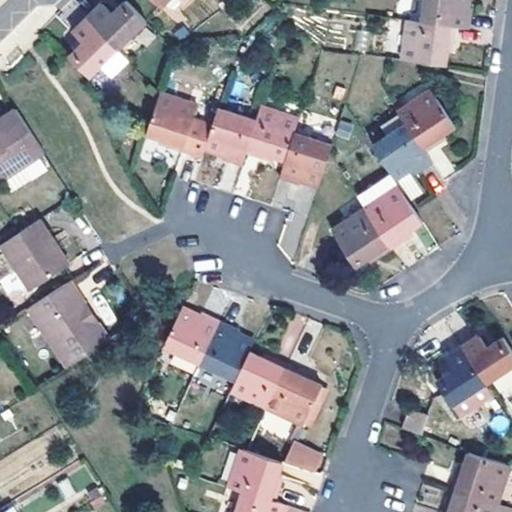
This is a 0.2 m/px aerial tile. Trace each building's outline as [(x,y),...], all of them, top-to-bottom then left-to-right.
[(89,19),(118,49),(147,20),(127,0),(125,0),(113,12),(104,3),(89,19)] [(464,8),(465,0),(423,0),(420,23),(456,27),(467,28),(470,9),(464,8)] [(118,49),(89,19),(74,32),(82,42),(69,55),(90,77),(118,49)] [(453,47),(456,27),(420,23),(408,21),(403,61),(445,67),(448,47),(453,47)] [(455,129),(432,93),(397,115),(404,126),(423,155),(440,143),(438,139),(455,129)] [(194,120),(198,108),(160,95),(148,135),(165,142),(163,146),(201,159),(205,149),(212,126),(194,120)] [(43,152),(16,109),(0,118),(0,178),(1,180),(43,152)] [(246,155),(257,122),(218,109),(212,126),(205,149),(224,155),(222,160),(242,167),(246,155)] [(295,135),(299,123),(261,110),(257,122),(246,155),(264,161),(266,156),(285,163),(295,135)] [(423,155),(404,126),(372,147),(395,183),(410,172),(414,176),(429,166),(423,155)] [(330,157),(333,148),(295,135),(285,163),(280,180),(299,187),(301,181),(320,188),(330,157)] [(410,172),(395,183),(399,190),(408,204),(425,193),(414,176),(410,172)] [(366,211),(392,250),(409,239),(406,234),(421,224),(408,204),(399,190),(366,211)] [(392,250),(366,211),(333,232),(355,266),(372,256),(375,260),(392,250)] [(68,264),(40,220),(20,232),(0,245),(28,289),(68,264)] [(90,326),(81,309),(87,305),(72,281),(29,309),(67,368),(110,340),(98,321),(90,326)] [(87,305),(81,309),(90,326),(98,321),(87,305)] [(165,349),(169,351),(205,369),(221,323),(203,315),(201,319),(184,311),(165,349)] [(205,369),(237,384),(251,355),(256,346),(239,337),(241,333),(221,323),(205,369)] [(457,352),(481,388),(511,367),(511,362),(497,341),(481,351),(475,342),(457,352)] [(446,410),(481,388),(457,352),(440,363),(446,374),(430,385),(446,410)] [(237,384),(232,393),(274,413),(290,368),(275,361),(273,365),(251,355),(237,384)] [(274,413),(304,428),(323,390),(306,382),(308,377),(290,368),(274,413)] [(487,398),(481,388),(446,410),(452,421),(487,398)] [(286,437),(292,423),(267,412),(260,426),(286,437)] [(423,421),(404,414),(398,432),(416,438),(423,421)] [(442,424),(428,419),(425,426),(440,431),(442,424)] [(284,462),(316,475),(325,453),(293,440),(284,462)] [(507,459),(467,447),(464,456),(503,469),(507,459)] [(278,483),(284,464),(260,456),(243,451),(231,489),(243,493),(276,504),(283,485),(278,483)] [(446,493),(490,507),(503,469),(464,456),(457,476),(452,475),(446,493)] [(285,511),(287,507),(276,504),(243,493),(237,511),(285,511)] [(488,511),(490,507),(446,493),(440,511),(488,511)]
